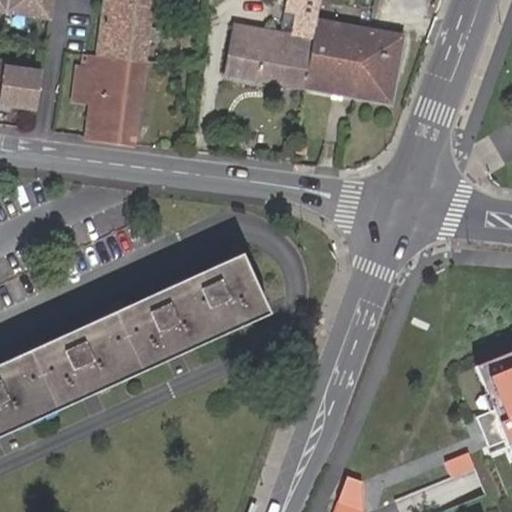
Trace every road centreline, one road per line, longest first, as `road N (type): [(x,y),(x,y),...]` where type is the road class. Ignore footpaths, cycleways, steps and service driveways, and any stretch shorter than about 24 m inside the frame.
road 1 (secondary): [(0,149),(402,205)]
road 2 (secondary): [(402,205),(288,511)]
road 3 (secondary): [(473,0),(402,205)]
